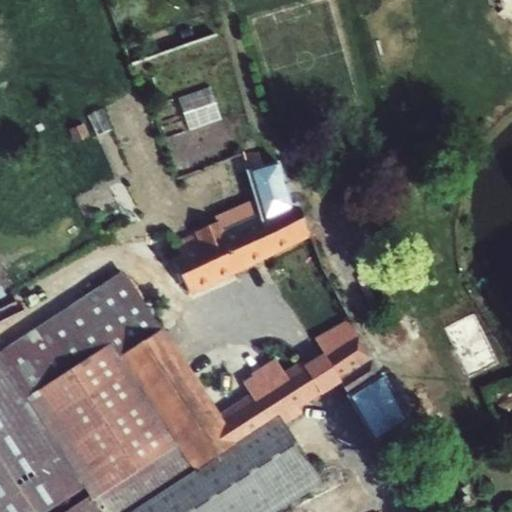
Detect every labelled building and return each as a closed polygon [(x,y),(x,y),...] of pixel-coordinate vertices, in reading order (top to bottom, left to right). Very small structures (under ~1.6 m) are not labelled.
[(210,87),(178,99),(189,131),(222,120),(210,87)] [(101,110),(87,116),(97,137),(111,131),(101,110)] [(84,125),(68,131),(74,145),(90,138),(84,125)] [(180,256),(171,261),(189,298),(312,238),(298,204),(292,206),(279,162),(245,172),(254,202),(260,221),(224,235),(219,223),(175,243),(180,256)] [(217,218),(219,223),(224,235),(260,221),(254,202),(217,218)] [(162,331),(121,272),(0,351),(0,511),(49,511),(83,490),(89,499),(67,511),(279,511),(322,484),(284,427),(278,418),(195,475),(119,359),(162,331)] [(163,329),(162,331),(119,359),(195,475),(278,418),(284,427),(303,416),(299,409),(340,385),(338,382),(338,380),(370,359),(358,338),(357,338),(347,319),(314,339),(322,355),(303,367),(301,363),(285,374),(275,359),(249,377),(251,379),(242,385),(249,397),(219,415),(163,329)] [(381,377),(371,362),(338,382),(340,385),(347,396),(345,397),(371,438),(407,416),(382,376),(381,377)]
